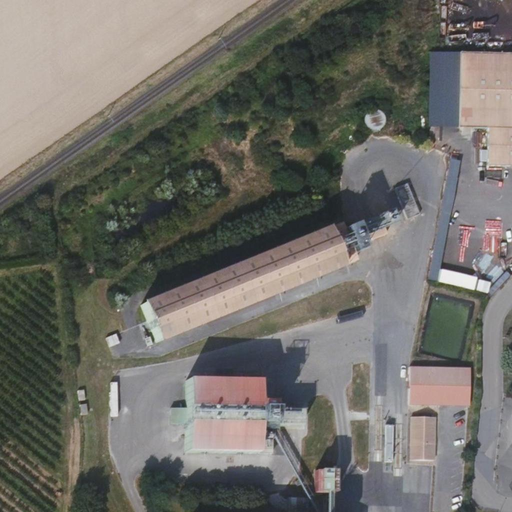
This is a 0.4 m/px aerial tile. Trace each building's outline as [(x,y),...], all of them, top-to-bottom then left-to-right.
[(511,55),(453,55),(451,130),(480,131),(480,169),(511,169),(511,55)] [(384,123),(384,119),(383,117),(381,114),(379,113),(376,112),(373,112),(372,113),(369,115),(366,118),(366,120),(366,124),(367,127),(369,128),(371,130),(373,130),(376,130),(379,130),(381,128),(383,126),(384,123)] [(413,217),(400,186),(388,191),(400,222),(413,217)] [(377,231),(389,226),(384,213),(347,228),(354,247),(379,237),(377,231)] [(229,312),(349,264),(347,257),(357,253),(354,247),(347,228),(336,232),(333,226),(303,238),(261,255),(223,271),(135,306),(150,345),(229,312)] [(113,346),(110,336),(100,340),(103,349),(113,346)] [(469,367),(408,366),(407,405),(468,407),(469,367)] [(251,383),(179,381),(180,411),(172,411),(172,429),(179,429),(180,455),(250,456),(250,426),(264,426),(265,404),(251,404),(251,383)] [(432,419),(409,418),(409,462),(432,462),(432,419)] [(341,466),(319,465),(317,489),(340,490),(341,466)]
